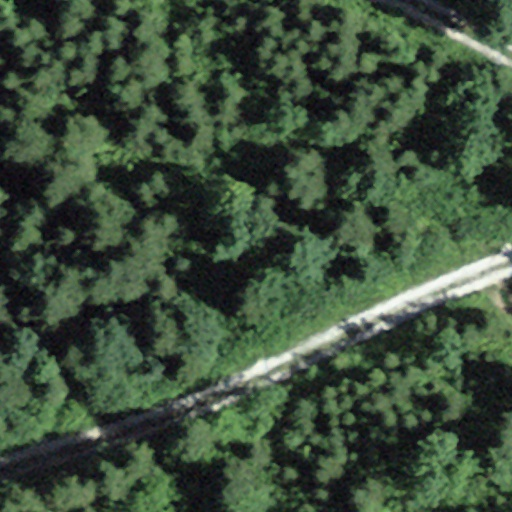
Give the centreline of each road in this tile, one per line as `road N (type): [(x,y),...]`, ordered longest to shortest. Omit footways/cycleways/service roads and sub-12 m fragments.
road 1 (track): [(511,259),(210,395),(0,466)]
road 2 (track): [(396,0),(511,56)]
